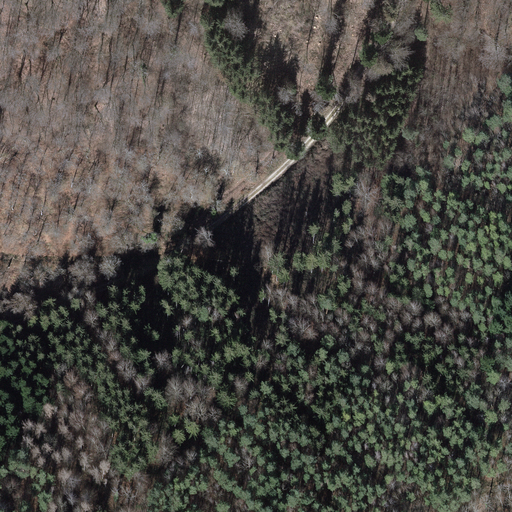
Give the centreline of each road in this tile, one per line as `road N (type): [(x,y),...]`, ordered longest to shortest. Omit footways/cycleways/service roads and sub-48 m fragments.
road 1 (track): [(420,0),(426,62),(380,189),(303,324),(238,413),(127,511)]
road 2 (track): [(0,325),(163,259),(262,185),(318,132),(401,0)]
road 3 (track): [(0,31),(148,19),(223,0)]
road 4 (track): [(0,255),(163,259)]
